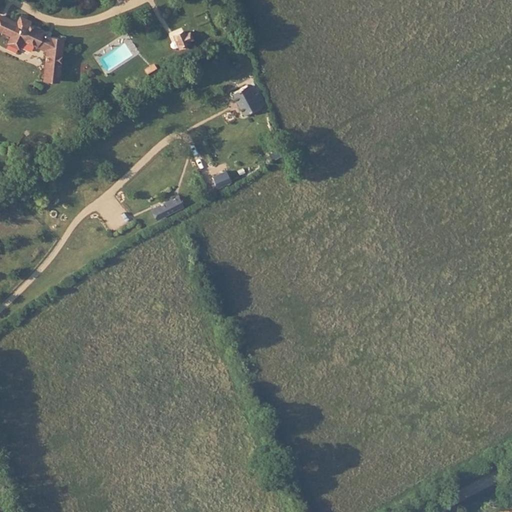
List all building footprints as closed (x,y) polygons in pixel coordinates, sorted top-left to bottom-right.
[(0,51),(2,52),(6,44),(20,50),(21,48),(31,53),(26,82),(40,84),(45,42),(32,41),(25,38),(26,36),(12,30),(7,28),(9,24),(3,21),(0,28),(0,51)] [(167,31),(156,36),(164,50),(173,45),(172,42),(177,39),(173,32),(169,34),(167,31)] [(128,75),(132,81),(140,76),(136,70),(128,75)] [(224,120),(247,109),(241,96),(234,100),(229,88),(213,95),(224,120)] [(194,181),(199,192),(200,191),(214,183),(210,173),(201,177),(194,181)] [(153,189),(123,206),(129,217),(159,200),(153,189)]
